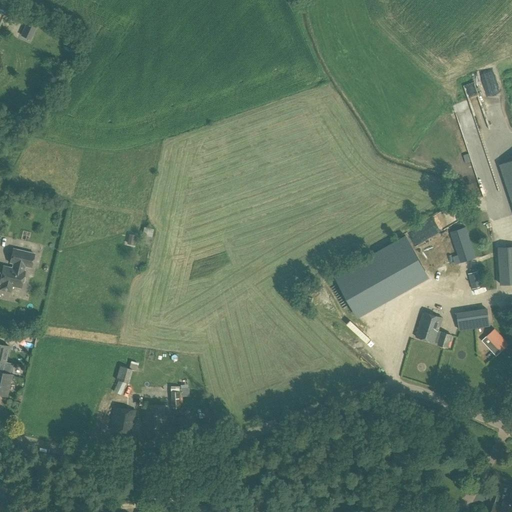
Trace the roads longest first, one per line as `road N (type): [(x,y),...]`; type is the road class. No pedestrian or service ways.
road 1 (unclassified): [(511,431),(430,394),(383,387),(159,461),(85,456),(0,435)]
road 2 (track): [(383,387),(390,432),(365,511)]
